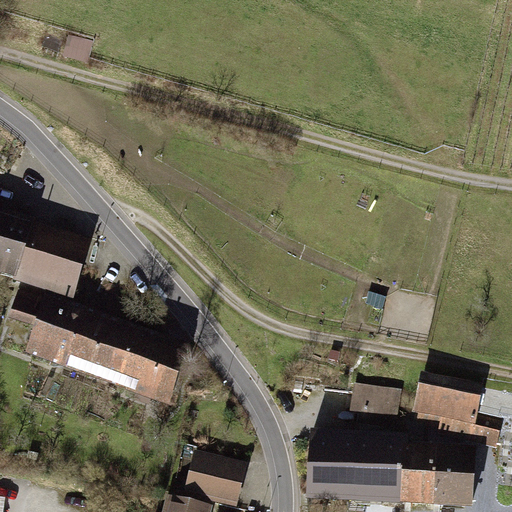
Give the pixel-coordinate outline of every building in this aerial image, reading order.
[(93,241),(0,211),(0,284),(48,300),(72,308),(93,241)] [(94,385),(115,321),(72,308),(48,300),(27,364),(94,385)] [(194,346),(115,321),(94,385),(173,410),(194,346)] [(403,392),(353,385),(349,420),(399,427),(403,392)] [(489,404),(419,389),(411,429),(500,449),(506,424),(486,419),(489,404)] [(410,440),(310,437),(307,499),(409,505),(410,449),(410,440)] [(247,462),(193,449),(183,492),(237,505),(247,462)] [(440,511),(442,451),(410,449),(409,505),(409,511),(433,511),(440,511)] [(475,511),(478,451),(442,451),(440,511),(475,511)] [(210,511),(211,508),(164,497),(160,511),(210,511)]
